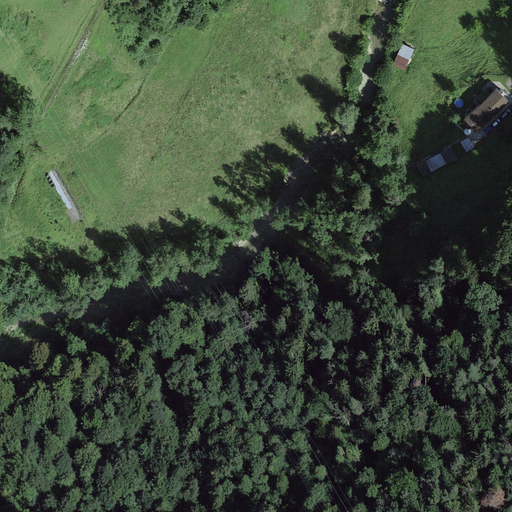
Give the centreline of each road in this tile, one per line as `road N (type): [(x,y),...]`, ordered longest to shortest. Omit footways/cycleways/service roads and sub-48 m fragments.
road 1 (track): [(0,225),(39,123),(101,0)]
road 2 (track): [(511,308),(472,511)]
